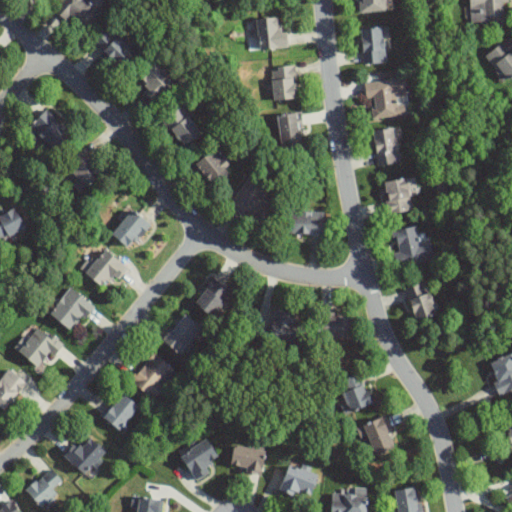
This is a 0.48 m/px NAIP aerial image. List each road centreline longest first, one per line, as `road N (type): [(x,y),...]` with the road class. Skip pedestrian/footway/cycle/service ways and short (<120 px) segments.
road 1 (residential): [(453,511),(438,429),(396,360),(364,273),(321,0)]
road 2 (residential): [(0,9),(113,116),(201,228),(269,265),(364,273)]
road 3 (residential): [(201,228),(53,414),(0,463)]
